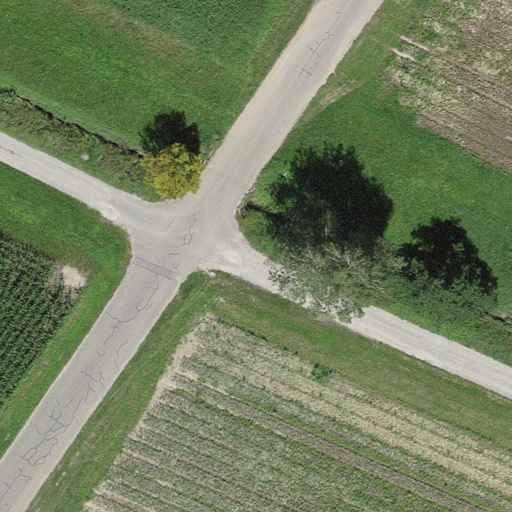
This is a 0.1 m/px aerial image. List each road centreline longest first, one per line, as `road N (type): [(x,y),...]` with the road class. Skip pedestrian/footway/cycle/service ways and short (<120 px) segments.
road 1 (track): [(357,0),(2,511)]
road 2 (track): [(0,145),(511,379)]
